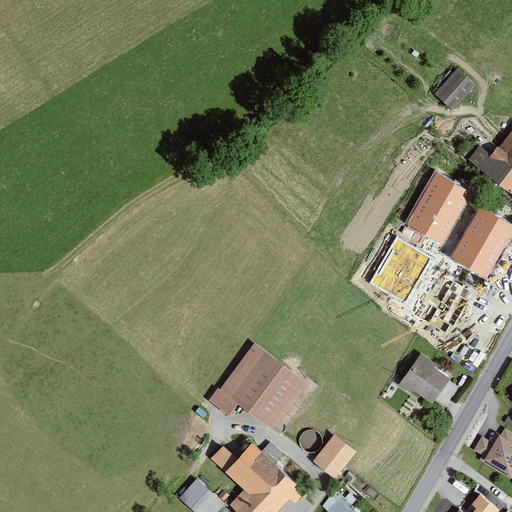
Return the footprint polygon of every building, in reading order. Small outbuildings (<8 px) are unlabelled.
[(458,65),(435,90),(455,108),(478,83),(458,65)] [(511,134),(495,157),(481,146),(472,158),(511,188),(511,134)] [(471,193),(437,173),(408,224),(442,243),(471,193)] [(511,231),(511,224),(481,207),(452,257),(486,277),(511,231)] [(432,256),(398,237),(369,287),(402,306),(432,256)] [(309,381),(255,344),(225,388),(221,385),(211,401),(229,413),(237,401),(277,428),(309,381)] [(453,375),(423,355),(402,385),(432,405),(453,375)] [(511,463),(511,436),(486,419),(465,449),(503,476),(511,463)] [(361,453),(338,434),(316,460),(339,479),(361,453)] [(276,511),(301,487),(255,442),(240,458),(227,445),(215,458),(246,488),(232,502),(241,511),(276,511)] [(211,511),(223,501),(199,475),(181,492),(199,511),(211,511)] [(355,511),(343,499),(329,511),(355,511)]
